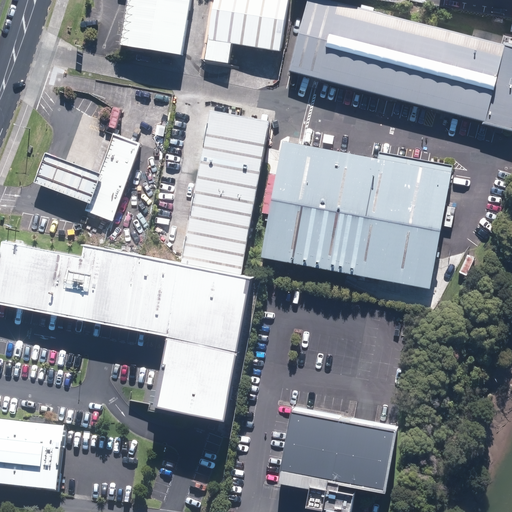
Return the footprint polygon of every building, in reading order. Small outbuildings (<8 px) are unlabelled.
[(187,58),(197,0),(133,0),(125,47),(187,58)] [(286,0),(212,0),(203,62),(227,66),(230,51),(278,58),(286,0)] [(511,129),(511,55),(304,3),(286,77),(511,134),(511,129)] [(248,277),(277,127),(214,114),(185,264),(248,277)] [(115,137),(102,173),(91,202),(87,212),(115,223),(143,148),(115,137)] [(454,178),(277,143),(254,260),(431,295),(454,178)] [(88,257),(6,241),(0,273),(0,302),(177,337),(164,404),(236,418),(263,280),(248,277),(185,264),(90,246),(88,257)] [(347,414),(302,405),(288,478),(320,485),(318,494),(316,503),(361,511),(363,503),(365,490),(347,487),(349,480),(395,489),(408,425),(347,414)] [(70,427),(0,418),(0,483),(62,491),(69,432),(70,427)]
